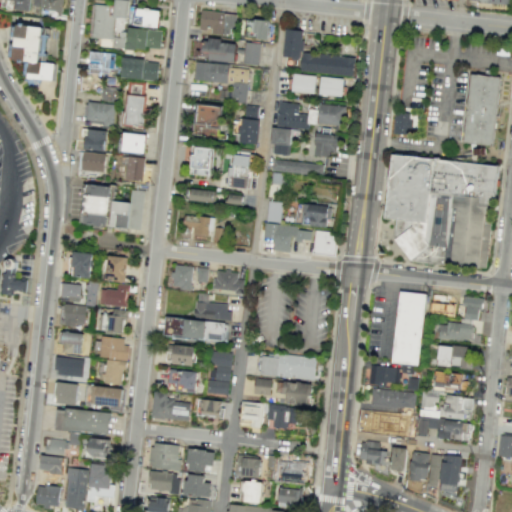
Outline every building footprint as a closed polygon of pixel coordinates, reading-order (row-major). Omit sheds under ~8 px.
[(29,0),(0,0),(0,8),(29,9),(29,0)] [(63,0),(32,0),(31,6),(62,10),(63,0)] [(93,3),(90,37),(112,38),(112,46),(159,50),(161,30),(128,27),(127,33),(114,32),(115,16),(127,17),(127,0),(113,0),(114,5),(93,3)] [(130,24),(158,26),(159,9),(131,7),(130,24)] [(198,28),(211,29),(210,32),(232,35),(235,14),(201,9),(198,28)] [(247,19),(246,37),(267,38),(268,20),(247,19)] [(52,80),(54,62),(43,61),(46,27),(16,24),(13,59),(29,60),(28,77),(52,80)] [(353,56),(301,52),(304,30),(285,28),(282,56),(300,58),(299,70),(352,75),(353,56)] [(203,51),(208,52),(207,59),(233,63),(236,42),(205,38),(203,51)] [(243,63),(258,64),(259,43),(244,42),(243,63)] [(115,52),(90,52),(89,70),(114,72),(115,52)] [(120,77),(156,80),(158,61),(123,57),(120,77)] [(248,67),(195,62),(193,79),(227,82),(227,75),(232,76),(230,101),(245,102),(248,67)] [(314,92),(315,75),(292,73),(291,91),(314,92)] [(319,94),(342,95),(343,77),(320,76),(319,94)] [(505,80),(474,77),(467,144),(498,147),(505,80)] [(144,82),(128,81),(126,124),(144,125),(145,95),(144,95),(144,82)] [(101,100),(115,100),(115,86),(101,86),(101,100)] [(112,124),(115,104),(86,100),(83,120),(112,124)] [(276,126),(308,128),(308,123),(343,125),(344,105),(318,103),(318,109),(308,109),(308,114),(298,113),(298,103),(278,101),(276,126)] [(221,107),(196,103),(192,132),(217,136),(221,107)] [(258,105),(245,105),(244,115),(257,115),(258,105)] [(411,113),(395,111),(392,133),(408,135),(411,113)] [(239,142),(257,143),(258,119),(240,118),(239,142)] [(287,155),(291,129),(274,126),(270,152),(287,155)] [(105,130),(85,129),(84,149),(104,150),(105,130)] [(143,153),(145,134),(123,132),(121,150),(143,153)] [(338,155),(339,134),(315,133),(314,154),(338,155)] [(210,146),(189,147),(190,175),(211,174),(210,146)] [(103,171),(104,152),(77,151),(77,170),(103,171)] [(396,219),(393,238),(403,252),(412,262),(487,269),(499,167),(446,160),(393,153),(385,218),(396,219)] [(125,180),(142,180),(143,157),(126,156),(125,180)] [(271,170),(322,175),(323,164),(272,159),(271,170)] [(110,186),(86,183),(80,224),(104,227),(110,186)] [(112,200),(109,226),(139,229),(144,190),(131,189),(129,202),(112,200)] [(213,190),(186,189),(185,200),(212,201),(213,190)] [(266,221),(280,221),(281,201),(267,201),(266,221)] [(326,225),(328,205),(300,203),(299,223),(326,225)] [(264,224),(263,237),(273,238),(272,250),(290,251),(291,239),(310,241),(311,228),(264,224)] [(224,228),(213,227),(212,241),(223,242),(224,228)] [(335,254),(336,231),(314,231),(313,253),(335,254)] [(90,277),(91,252),(73,251),(72,276),(90,277)] [(3,294),(14,295),(15,288),(28,290),(29,279),(18,278),(20,262),(24,262),(24,255),(15,254),(6,263),(3,294)] [(124,281),(125,256),(107,255),(106,280),(124,281)] [(190,289),(192,266),(173,264),(171,287),(190,289)] [(196,281),(206,282),(208,268),(198,267),(196,281)] [(242,291),(243,279),(237,279),(238,271),(214,270),(213,290),(242,291)] [(79,297),(81,284),(62,282),(61,295),(79,297)] [(100,304),(126,305),(127,284),(116,284),(116,289),(100,288),(100,304)] [(401,291),(427,294),(420,365),(394,362),(401,291)] [(463,318),(479,319),(480,297),(464,296),(463,318)] [(230,301),(196,299),(196,316),(229,318),(230,301)] [(430,312),(454,314),(455,305),(431,302),(430,312)] [(84,325),(85,305),(62,303),(61,324),(84,325)] [(127,309),(112,309),(112,314),(99,313),(98,330),(126,331),(127,309)] [(227,323),(167,315),(164,333),(225,341),(227,323)] [(472,323),(436,321),(436,338),(471,340),(472,323)] [(80,353),(81,332),(59,331),(59,342),(63,342),(62,352),(80,353)] [(127,337),(101,336),(100,358),(126,359),(127,337)] [(193,365),(195,347),(169,343),(166,361),(193,365)] [(468,346),(438,345),(438,365),(467,366),(468,346)] [(229,394),(232,351),(211,350),(208,392),(229,394)] [(316,358),(261,353),(259,374),(314,379),(316,358)] [(81,377),(83,359),(56,355),(54,374),(81,377)] [(104,383),(122,384),(123,360),(105,359),(104,383)] [(398,385),(400,367),(370,365),(369,383),(398,385)] [(197,371),(168,369),(167,390),(196,391),(197,371)] [(461,380),(461,372),(434,371),(434,388),(467,389),(467,380),(461,380)] [(254,393),(271,394),(271,379),(255,378),(254,393)] [(312,382),(277,381),(277,392),(285,392),(285,404),(311,405),(312,382)] [(77,383),(56,382),(55,403),(76,404),(77,383)] [(121,406),(121,387),(89,386),(89,405),(121,406)] [(415,390),(372,389),(371,405),(414,406),(415,390)] [(167,392),(154,391),(151,416),(188,421),(190,402),(167,399),(167,392)] [(436,437),(466,439),(468,421),(436,419),(438,392),(421,391),(417,434),(426,435),(427,427),(436,428),(436,437)] [(463,418),(464,409),(472,409),(472,396),(442,395),(441,417),(463,418)] [(224,401),(200,397),(197,413),(221,417),(224,401)] [(261,426),(262,402),(243,401),(242,425),(261,426)] [(272,427),(287,428),(287,422),(297,423),(298,406),(268,405),(267,419),(273,419),(272,427)] [(107,434),(110,413),(57,406),(55,427),(107,434)] [(511,456),(511,435),(499,434),(497,455),(511,456)] [(62,454),(64,439),(47,437),(45,452),(62,454)] [(109,438),(87,438),(87,457),(108,457),(109,438)] [(379,442),(360,440),(358,461),(385,464),(387,450),(379,449),(379,442)] [(180,470),(181,459),(177,458),(179,445),(154,442),(154,446),(150,446),(148,461),(152,462),(151,467),(180,470)] [(213,465),(206,464),(205,470),(188,468),(189,461),(186,461),(188,446),(207,448),(207,450),(215,451),(213,465)] [(390,470),(405,470),(406,447),(391,447),(390,470)] [(410,479),(428,479),(428,485),(439,485),(439,492),(458,493),(460,455),(430,454),(430,451),(411,451),(410,479)] [(261,457),(256,456),(257,455),(237,453),(235,472),(242,473),(241,474),(259,476),(261,457)] [(61,473),(62,457),(41,454),(39,471),(61,473)] [(275,455),(268,454),(266,466),(273,467),(275,455)] [(305,481),(275,479),(277,462),(303,464),(303,463),(307,463),(305,481)] [(95,496),(113,496),(113,484),(109,483),(110,465),(89,464),(87,500),(95,500),(95,496)] [(65,507),(84,508),(85,468),(66,468),(65,507)] [(149,470),(147,482),(149,482),(149,487),(169,490),(169,492),(177,493),(179,479),(175,478),(176,473),(149,470)] [(204,474),(189,473),(188,479),(185,479),(184,493),(202,495),(202,494),(210,495),(212,482),(203,481),(204,474)] [(263,480),(261,501),(239,499),(241,479),(244,480),(244,478),(252,479),(253,477),(257,477),(256,480),(263,480)] [(289,485),(289,483),(283,483),(283,485),(280,485),(279,489),(277,489),(276,499),(279,499),(278,504),(300,507),(302,486),(289,485)] [(35,504),(57,507),(59,486),(37,484),(35,504)] [(167,511),(169,501),(165,501),(166,497),(157,496),(156,500),(150,499),(148,511),(167,511)] [(209,511),(211,500),(196,498),(196,500),(188,499),(187,509),(177,508),(176,511),(209,511)] [(244,511),(245,504),(230,503),(229,510),(227,510),(226,511),(244,511)]
